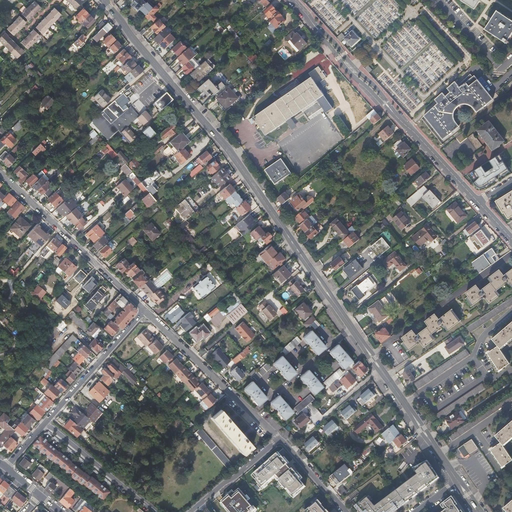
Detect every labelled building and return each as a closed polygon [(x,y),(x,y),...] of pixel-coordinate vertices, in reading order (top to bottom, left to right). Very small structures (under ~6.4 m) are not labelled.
[(43,0),(42,2),(39,5),(33,0),(21,13),(27,19),(25,21),(19,15),(7,28),(7,29),(0,36),(0,40),(17,57),(26,47),(27,47),(39,35),(33,28),(35,26),(42,32),(63,11),(67,15),(82,0),(43,0)] [(137,0),(132,5),(135,8),(136,8),(139,10),(146,16),(155,7),(148,1),(146,3),(142,0),(137,0)] [(481,0),(461,0),(475,9),(481,0)] [(155,7),(146,16),(149,20),(150,18),(154,21),(157,18),(153,15),(159,9),(158,8),(161,6),(158,3),(155,7)] [(272,6),(265,12),(262,16),(264,18),(268,15),(271,18),(278,13),(272,6)] [(81,21),(89,14),(83,8),(75,15),(81,21)] [(485,29),(508,44),(510,41),(509,40),(511,34),(511,19),(497,10),(485,29)] [(269,20),(273,23),(268,28),(272,32),(275,33),(282,27),(280,25),(285,21),(278,12),(278,13),(271,18),(269,20)] [(94,19),(89,14),(81,21),(87,27),(94,19)] [(102,27),(106,23),(103,20),(97,26),(100,29),(102,27)] [(158,34),(166,26),(160,20),(153,28),(155,30),(158,34)] [(112,26),(108,22),(106,23),(102,27),(104,29),(100,33),(98,31),(94,35),(97,37),(99,35),(99,36),(100,36),(99,35),(100,34),(102,36),(112,26)] [(232,24),(227,28),(234,36),(236,34),(237,34),(234,30),(237,32),(238,31),(232,24)] [(165,28),(154,38),(160,44),(170,34),(170,33),(165,28)] [(307,43),(297,33),(296,35),(293,32),(285,39),(288,42),(290,40),(299,50),(307,43)] [(345,39),(352,47),(360,40),(353,32),(346,37),(342,33),(337,38),(340,42),(345,39)] [(109,33),(102,40),(107,46),(114,39),(109,33)] [(85,37),(82,34),(74,42),(77,46),(78,44),(80,46),(84,42),(82,40),(85,37)] [(170,34),(160,44),(165,49),(175,39),(170,34)] [(116,40),(111,45),(117,50),(121,45),(116,40)] [(181,42),(173,49),(179,55),(187,48),(181,42)] [(189,48),(178,59),(180,61),(182,63),(185,66),(193,58),(196,56),(189,48)] [(131,57),(123,49),(115,56),(123,64),(130,58),(131,57)] [(314,52),(303,57),(305,62),(316,56),(314,52)] [(248,58),(252,63),(256,59),(258,58),(255,55),(253,57),(252,55),(248,58)] [(105,57),(98,63),(100,66),(108,59),(105,57)] [(122,70),(125,73),(128,71),(135,64),(132,61),(131,60),(130,58),(123,64),(121,67),(123,69),(122,70)] [(195,68),(196,69),(200,66),(193,58),(185,66),(182,68),(188,74),(195,68)] [(196,69),(192,73),(199,81),(213,69),(216,66),(212,63),(209,59),(200,66),(196,69)] [(130,71),(135,77),(142,70),(137,65),(130,71)] [(285,122),(289,119),(301,111),(302,112),(317,102),(325,113),(332,108),(319,89),(316,85),(323,80),(325,78),(318,67),(308,73),(311,77),(253,118),(253,119),(255,121),(265,136),(285,122)] [(423,115),(443,139),(459,125),(454,119),(453,114),(454,110),(457,106),(461,104),(466,103),(471,105),(477,111),(493,98),(477,79),(469,85),(466,81),(460,86),(455,80),(447,87),(450,91),(446,95),(442,92),(435,99),(438,102),(423,115)] [(47,80),(37,90),(39,92),(49,82),(47,80)] [(206,84),(198,91),(204,98),(213,91),(206,84)] [(229,88),(217,98),(220,102),(222,100),(228,107),(238,98),(229,88)] [(102,89),(94,96),(103,106),(111,98),(102,89)] [(172,99),(166,92),(155,102),(161,109),(172,99)] [(47,94),(40,101),(46,108),(54,100),(47,94)] [(103,106),(94,96),(93,95),(90,98),(101,109),(103,107),(103,106)] [(123,95),(93,121),(108,138),(119,129),(121,132),(127,126),(137,117),(140,115),(131,105),(128,107),(127,106),(123,110),(121,108),(129,101),(123,95)] [(212,108),(216,113),(222,110),(217,104),(212,108)] [(145,110),(140,115),(137,117),(143,124),(151,117),(145,110)] [(373,110),(365,116),(369,120),(370,119),(376,114),(373,110)] [(376,114),(370,119),(374,124),(381,119),(377,114),(376,114)] [(289,119),(285,122),(290,129),(295,126),(289,119)] [(23,125),(18,121),(13,126),(17,131),(23,125)] [(505,141),(489,121),(478,130),(485,138),(494,149),(505,141)] [(172,123),(165,128),(165,129),(168,133),(170,135),(178,129),(172,123)] [(154,132),(148,125),(142,131),(148,138),(154,132)] [(127,126),(121,132),(120,132),(129,142),(136,136),(127,126)] [(387,126),(378,133),(385,141),(394,133),(387,126)] [(165,128),(159,133),(162,138),(168,133),(165,129),(165,128)] [(8,131),(0,138),(0,146),(1,147),(5,143),(4,142),(5,141),(6,142),(9,145),(10,145),(11,146),(14,143),(13,142),(16,139),(8,131)] [(190,141),(182,131),(169,141),(173,145),(172,145),(173,146),(170,148),(175,153),(183,147),(190,141)] [(483,147),(473,133),(467,138),(477,151),(483,147)] [(98,137),(96,135),(89,141),(91,144),(98,137)] [(41,142),(44,140),(39,139),(38,140),(29,149),(32,151),(41,143),(41,142)] [(46,141),(44,139),(44,140),(41,142),(41,143),(32,151),(35,155),(44,146),(42,145),(46,141)] [(393,144),(398,149),(397,150),(402,156),(403,158),(408,154),(407,153),(411,150),(405,143),(404,144),(399,139),(393,144)] [(175,153),(174,154),(181,162),(189,155),(183,147),(175,153)] [(0,155),(0,157),(2,160),(8,153),(5,150),(0,155)] [(128,160),(119,150),(116,153),(125,162),(128,160)] [(206,150),(199,156),(203,162),(211,156),(206,150)] [(8,153),(2,160),(8,166),(14,159),(8,153)] [(402,163),(411,175),(419,168),(410,156),(402,163)] [(135,157),(127,164),(133,170),(137,167),(137,168),(141,164),(135,157)] [(281,159),(264,170),(274,185),(291,174),(281,159)] [(206,166),(209,170),(211,172),(218,167),(216,164),(217,164),(217,163),(214,160),(206,166)] [(78,170),(83,165),(79,161),(73,166),(78,170)] [(477,169),(481,176),(489,170),(485,163),(477,169)] [(191,177),(203,167),(200,164),(191,171),(190,176),(191,177)] [(20,183),(31,173),(29,171),(26,173),(18,165),(14,171),(21,177),(17,181),(20,183)] [(231,177),(222,167),(211,177),(219,187),(224,183),(227,181),(231,177)] [(58,172),(57,171),(55,172),(46,181),(44,183),(37,189),(41,194),(43,192),(48,197),(53,192),(48,187),(48,188),(46,185),(48,183),(49,182),(57,174),(58,172)] [(425,172),(414,181),(419,186),(422,183),(421,182),(422,181),(423,182),(430,177),(425,172)] [(32,184),(38,179),(33,173),(25,180),(30,186),(32,184)] [(46,181),(41,176),(40,177),(38,179),(32,184),(36,189),(37,189),(44,183),(46,181)] [(146,177),(141,181),(149,191),(151,194),(156,190),(146,177)] [(133,189),(125,179),(116,187),(124,196),(133,189)] [(149,191),(141,181),(137,184),(146,194),(149,191)] [(235,189),(229,183),(226,186),(219,192),(224,198),(235,189)] [(424,186),(406,201),(411,206),(421,198),(424,203),(427,200),(434,208),(441,202),(430,191),(429,192),(424,186)] [(243,200),(235,190),(224,199),(232,209),(243,200)] [(62,200),(55,191),(53,192),(48,197),(47,198),(55,206),(62,200)] [(151,204),(156,200),(151,194),(149,191),(146,194),(144,196),(151,204)] [(508,218),(511,215),(511,191),(496,201),(500,208),(501,207),(508,218)] [(278,198),(282,204),(289,199),(284,192),(278,198)] [(9,193),(3,199),(10,205),(16,199),(9,193)] [(298,195),(290,202),(297,210),(302,207),(304,209),(308,206),(304,201),(298,195)] [(151,204),(144,196),(141,199),(144,202),(149,206),(151,204)] [(304,201),(308,206),(313,201),(312,200),(312,198),(310,198),(309,196),(304,201)] [(71,208),(72,209),(78,204),(75,199),(68,205),(65,201),(57,208),(64,215),(71,208)] [(180,214),(185,220),(194,212),(189,206),(190,205),(184,199),(175,207),(180,213),(180,214)] [(17,200),(10,208),(17,214),(24,207),(17,200)] [(250,207),(244,200),(235,207),(240,213),(241,214),(250,207)] [(447,209),(456,221),(465,214),(455,202),(447,209)] [(72,209),(65,215),(68,218),(67,219),(71,225),(74,223),(81,217),(85,213),(78,204),(72,209)] [(131,208),(123,215),(129,221),(130,220),(127,217),(134,211),(134,210),(131,208)] [(303,210),(295,217),(301,224),(308,218),(309,217),(303,210)] [(410,223),(401,212),(392,219),(402,230),(410,223)] [(253,219),(249,214),(236,224),(240,230),(239,231),(242,235),(255,224),(252,221),(253,219)] [(467,216),(465,214),(456,221),(458,223),(467,216)] [(123,215),(120,218),(126,224),(129,221),(123,215)] [(20,216),(7,231),(8,233),(9,232),(18,239),(20,236),(30,225),(20,216)] [(74,223),(78,228),(86,222),(81,217),(74,223)] [(300,225),(306,232),(313,226),(309,222),(310,221),(308,218),(301,224),(300,225)] [(356,230),(352,226),(347,230),(337,218),(330,224),(333,227),(340,237),(341,236),(343,240),(353,232),(356,230)] [(468,226),(470,229),(468,230),(471,233),(479,227),(475,221),(468,226)] [(92,224),(89,226),(86,229),(88,231),(96,224),(94,222),(92,224)] [(151,222),(143,229),(152,239),(160,233),(151,222)] [(96,224),(88,231),(85,234),(93,242),(104,232),(96,224)] [(39,228),(35,225),(27,234),(34,240),(41,246),(49,237),(46,234),(46,233),(39,227),(39,228)] [(427,225),(412,237),(420,246),(429,239),(431,241),(437,237),(427,225)] [(250,238),(254,242),(264,233),(264,232),(259,226),(258,226),(249,234),(251,237),(250,238)] [(470,229),(468,226),(463,230),(468,236),(471,233),(468,230),(470,229)] [(313,227),(306,233),(311,238),(318,232),(313,227)] [(186,230),(183,233),(191,243),(195,240),(186,230)] [(480,230),(469,238),(472,242),(475,240),(478,244),(479,243),(482,247),(490,241),(480,230)] [(267,232),(261,237),(266,243),(270,240),(269,238),(271,236),(267,232)] [(353,232),(343,240),(349,247),(359,240),(356,236),(356,235),(353,232)] [(93,244),(98,249),(108,241),(102,235),(93,244)] [(128,241),(132,245),(137,241),(133,236),(128,241)] [(56,239),(54,237),(39,254),(44,257),(50,250),(52,252),(61,243),(59,241),(60,240),(57,237),(56,239)] [(381,237),(370,246),(379,256),(390,247),(381,237)] [(205,245),(199,238),(193,243),(198,250),(205,245)] [(35,253),(41,246),(34,240),(28,247),(35,253)] [(111,240),(99,250),(104,256),(116,246),(111,240)] [(61,243),(55,251),(59,255),(66,247),(61,243)] [(259,253),(266,263),(267,262),(277,253),(269,244),(259,253)] [(491,248),(474,260),(482,271),(495,262),(492,257),(496,254),(491,248)] [(277,253),(267,262),(272,269),(285,258),(279,251),(277,253)] [(397,268),(404,263),(395,251),(382,261),(388,268),(394,263),(397,268)] [(340,256),(331,264),(332,264),(331,264),(333,267),(334,267),(336,266),(338,269),(345,263),(343,260),(340,256)] [(51,261),(49,264),(52,266),(54,264),(55,264),(59,259),(56,257),(52,262),(51,261)] [(61,271),(63,273),(67,277),(68,275),(76,267),(68,261),(69,260),(66,257),(58,266),(62,269),(61,271)] [(121,271),(124,269),(129,265),(123,258),(115,264),(121,271)] [(355,259),(343,269),(351,278),(363,268),(355,259)] [(124,269),(130,277),(138,270),(139,270),(138,269),(132,262),(129,265),(124,269)] [(272,274),(281,283),(290,274),(282,265),(272,274)] [(420,266),(411,273),(415,278),(424,271),(420,266)] [(73,277),(79,283),(88,273),(82,267),(73,277)] [(477,285),(467,292),(469,296),(468,297),(473,305),(482,299),(483,299),(485,297),(490,303),(499,296),(496,291),(497,290),(509,282),(510,283),(511,281),(511,282),(511,269),(507,273),(504,275),(502,273),(500,270),(490,277),(493,281),(492,283),(483,288),(481,290),(479,288),(477,285)] [(138,270),(130,277),(139,287),(140,286),(147,281),(138,270)] [(206,275),(193,286),(202,297),(215,286),(206,275)] [(82,286),(89,292),(98,282),(95,280),(96,279),(92,276),(82,286)] [(351,289),(359,299),(365,294),(363,292),(368,289),(369,291),(377,285),(370,276),(368,278),(368,277),(358,285),(357,284),(351,289)] [(145,293),(148,296),(149,296),(158,289),(149,278),(147,281),(140,286),(143,290),(143,289),(146,292),(145,293)] [(293,278),(287,283),(297,295),(304,289),(297,280),(295,281),(293,278)] [(31,293),(34,296),(39,300),(46,292),(38,285),(34,289),(31,293)] [(101,287),(84,305),(88,309),(87,310),(90,313),(91,312),(90,310),(98,301),(102,305),(109,297),(104,293),(106,291),(103,287),(102,288),(101,287)] [(154,300),(158,304),(164,300),(162,298),(165,295),(158,288),(158,289),(149,296),(153,300),(154,300)] [(120,293),(102,312),(104,313),(110,319),(113,316),(110,313),(117,306),(118,307),(120,305),(123,308),(125,310),(123,311),(123,310),(121,310),(115,318),(113,321),(121,329),(136,312),(136,308),(120,293)] [(227,315),(233,323),(248,311),(241,300),(238,297),(235,293),(231,297),(235,301),(228,307),(230,309),(229,310),(230,312),(227,315)] [(71,302),(62,294),(55,300),(64,309),(71,302)] [(511,294),(493,308),(466,326),(470,332),(511,303),(511,294)] [(389,314),(379,300),(368,308),(372,313),(373,312),(380,321),(389,314)] [(265,301),(259,306),(262,309),(261,310),(269,320),(277,314),(269,304),(268,305),(265,301)] [(40,306),(33,315),(36,317),(40,313),(43,309),(46,306),(43,303),(40,306)] [(303,303),(296,309),(304,319),(311,312),(303,303)] [(168,312),(164,316),(166,318),(168,317),(173,322),(184,312),(179,307),(170,315),(168,312)] [(216,307),(208,314),(210,316),(218,310),(216,307)] [(280,310),(284,315),(288,311),(284,307),(280,310)] [(452,310),(460,321),(461,320),(453,309),(452,310)] [(72,310),(67,315),(84,331),(87,328),(89,326),(72,310)] [(442,317),(439,319),(437,316),(436,314),(426,321),(429,326),(420,333),(417,335),(415,333),(413,330),(403,337),(405,341),(404,342),(409,349),(418,343),(419,344),(421,342),(425,346),(434,340),(431,335),(432,333),(441,327),(441,328),(444,326),(445,327),(446,326),(449,329),(460,321),(452,310),(442,317)] [(57,315),(53,320),(54,320),(48,327),(48,326),(44,331),(43,332),(47,335),(55,325),(60,319),(57,315)] [(310,324),(316,319),(312,316),(304,323),(307,327),(309,325),(310,324)] [(183,317),(175,323),(181,331),(189,324),(183,317)] [(62,320),(60,319),(55,325),(47,335),(42,340),(48,345),(60,330),(61,331),(67,324),(64,321),(64,320),(63,319),(62,320)] [(320,324),(316,319),(310,324),(312,325),(315,329),(320,324)] [(511,320),(492,338),(500,347),(511,337),(511,320)] [(89,326),(87,328),(88,329),(87,331),(90,334),(93,331),(98,327),(94,323),(95,322),(94,321),(89,326)] [(111,321),(104,328),(112,335),(118,327),(111,321)] [(237,328),(249,341),(257,335),(245,321),(237,328)] [(196,326),(189,332),(193,337),(196,341),(202,337),(204,338),(209,333),(210,333),(211,332),(203,323),(197,328),(196,327),(196,326)] [(374,331),(379,338),(378,338),(381,342),(390,335),(382,325),(374,331)] [(137,335),(146,345),(147,344),(154,337),(151,334),(150,334),(145,328),(137,335)] [(311,330),(303,338),(317,354),(325,347),(311,330)] [(77,339),(72,334),(67,340),(72,345),(77,339)] [(154,337),(147,344),(155,353),(164,345),(161,342),(160,343),(155,336),(154,337)] [(297,336),(279,351),(281,353),(282,351),(286,355),(301,341),(297,336)] [(450,353),(451,354),(467,344),(461,336),(454,341),(452,337),(445,341),(448,345),(442,349),(447,355),(450,353)] [(102,345),(95,338),(89,345),(97,351),(102,345)] [(83,344),(77,339),(72,345),(71,345),(73,347),(76,344),(78,343),(81,346),(83,344)] [(72,345),(67,340),(55,352),(56,353),(60,357),(68,348),(71,345),(72,345)] [(90,350),(83,344),(81,346),(77,351),(78,352),(84,357),(90,350)] [(351,366),(355,364),(352,360),(337,344),(329,351),(344,368),(348,364),(351,367),(351,366)] [(498,345),(487,352),(499,369),(510,362),(498,345)] [(234,357),(235,358),(237,361),(248,351),(246,349),(248,347),(247,346),(234,357)] [(223,367),(230,361),(218,347),(211,353),(223,367)] [(417,381),(413,383),(417,389),(469,354),(466,348),(423,377),(417,381)] [(159,356),(165,363),(168,360),(174,354),(171,352),(170,353),(167,349),(159,356)] [(79,364),(84,357),(78,352),(73,358),(75,360),(79,364)] [(60,357),(56,353),(46,364),(49,368),(52,365),(58,359),(60,357)] [(168,365),(175,373),(175,372),(183,365),(176,358),(177,357),(175,354),(174,354),(168,360),(170,363),(168,365)] [(282,356),(273,363),(288,379),(296,372),(282,356)] [(114,359),(111,362),(116,367),(121,372),(122,372),(133,383),(137,379),(130,372),(131,371),(127,367),(126,368),(119,363),(119,364),(114,359)] [(79,364),(75,360),(68,368),(70,370),(72,372),(79,364)] [(366,370),(358,360),(355,364),(351,366),(351,367),(347,370),(349,372),(351,375),(356,371),(359,376),(366,370)] [(491,367),(487,360),(480,363),(484,370),(491,367)] [(251,376),(250,377),(252,378),(254,376),(257,380),(272,367),(268,361),(256,371),(252,375),(251,376)] [(115,372),(113,374),(115,376),(116,377),(121,372),(116,367),(111,362),(110,363),(109,362),(107,364),(108,365),(108,366),(110,368),(109,369),(112,371),(113,370),(115,372)] [(79,368),(81,365),(79,364),(72,372),(76,375),(81,369),(79,368)] [(184,381),(192,374),(189,371),(184,365),(183,365),(175,372),(184,381)] [(50,370),(44,366),(41,369),(46,372),(43,375),(45,376),(50,370)] [(237,366),(230,372),(237,381),(244,375),(237,366)] [(408,383),(415,378),(421,374),(417,368),(415,369),(413,366),(403,372),(405,375),(404,376),(408,383)] [(104,374),(103,375),(108,380),(110,379),(111,377),(116,382),(118,380),(116,377),(115,376),(113,374),(105,367),(101,371),(104,374)] [(328,386),(329,385),(333,383),(336,380),(336,379),(346,371),(344,370),(342,372),(339,368),(323,382),(326,386),(324,387),(326,389),(328,386)] [(50,370),(45,376),(44,377),(46,379),(52,372),(50,370)] [(308,370),(300,377),(314,393),(322,386),(308,370)] [(69,382),(76,375),(72,372),(68,376),(66,379),(69,382)] [(346,388),(355,380),(351,375),(349,372),(340,380),(346,388)] [(192,390),(194,388),(201,383),(198,379),(198,380),(192,374),(184,381),(192,390)] [(103,375),(100,378),(106,383),(108,380),(103,375)] [(68,384),(61,378),(54,385),(61,391),(68,384)] [(102,395),(103,396),(109,391),(98,381),(89,391),(98,400),(102,395)] [(252,381),(244,388),(258,404),(266,397),(252,381)] [(194,388),(204,399),(211,392),(212,392),(209,389),(202,382),(201,383),(194,388)] [(329,385),(328,386),(333,391),(337,388),(337,387),(333,383),(329,385)] [(436,414),(440,420),(486,388),(483,383),(436,414)] [(51,385),(44,392),(52,400),(59,392),(51,385)] [(370,389),(360,397),(366,404),(377,395),(374,391),(373,392),(370,389)] [(511,391),(466,423),(449,435),(452,440),(485,418),(511,399),(511,391)] [(211,392),(204,399),(203,400),(209,407),(217,400),(213,396),(214,395),(211,392)] [(297,411),(298,412),(304,408),(307,404),(311,402),(314,399),(310,394),(294,407),(297,411)] [(55,404),(46,395),(41,401),(38,399),(35,403),(37,404),(37,405),(44,411),(49,405),(52,407),(55,404)] [(278,395),(270,402),(285,418),(293,411),(278,395)] [(92,402),(83,412),(84,413),(93,404),(92,402)] [(313,411),(317,408),(311,402),(307,404),(313,411)] [(37,405),(37,404),(30,412),(31,414),(36,419),(44,411),(37,405)] [(93,404),(84,413),(93,421),(101,411),(93,404)] [(351,405),(341,413),(347,420),(358,411),(355,407),(354,408),(351,405)] [(71,418),(82,428),(85,431),(94,422),(93,421),(84,413),(83,412),(76,406),(73,409),(75,411),(74,412),(75,413),(71,418)] [(231,420),(227,416),(221,409),(212,417),(243,454),(247,450),(249,449),(253,446),(247,439),(243,435),(231,420)] [(458,411),(446,418),(453,428),(464,420),(458,411)] [(303,412),(294,420),(299,427),(309,419),(303,412)] [(0,436),(0,446),(0,447),(3,444),(6,440),(10,436),(11,435),(15,430),(14,429),(11,427),(7,423),(10,418),(4,413),(0,417),(0,426),(3,429),(4,429),(5,430),(0,436)] [(35,420),(28,413),(20,422),(28,428),(35,420)] [(372,414),(354,430),(358,434),(370,424),(377,432),(383,427),(372,414)] [(66,422),(67,423),(65,426),(76,435),(82,428),(71,418),(69,417),(66,422)] [(453,428),(446,418),(444,420),(451,430),(453,428)] [(511,419),(495,434),(504,444),(511,436),(511,419)] [(334,421),(324,428),(327,431),(325,432),(328,435),(339,427),(334,421)] [(28,428),(20,422),(17,426),(14,429),(15,430),(20,435),(21,436),(28,429),(28,428)] [(401,435),(394,425),(383,434),(390,443),(391,443),(394,440),(401,435)] [(299,442),(283,426),(279,430),(295,447),(299,442)] [(200,427),(196,431),(198,434),(227,467),(231,463),(200,427)] [(20,435),(15,430),(11,435),(17,439),(20,435)] [(40,435),(33,443),(84,484),(84,483),(103,499),(110,491),(106,488),(105,489),(99,485),(100,483),(94,478),(93,479),(90,477),(91,476),(88,473),(87,474),(84,472),(83,472),(80,470),(81,469),(75,464),(74,464),(71,462),(72,461),(68,458),(69,458),(63,453),(62,454),(59,451),(58,451),(55,449),(56,448),(50,443),(49,444),(46,441),(47,440),(44,437),(43,438),(40,435)] [(406,441),(401,435),(394,440),(397,445),(399,447),(406,441)] [(6,440),(14,447),(17,443),(10,436),(6,440)] [(314,437),(305,445),(307,448),(306,449),(309,452),(320,444),(314,437)] [(10,451),(14,447),(6,440),(3,444),(6,447),(10,451)] [(476,449),(471,441),(460,449),(465,457),(476,449)] [(511,457),(501,442),(491,448),(502,466),(511,459),(511,457)] [(359,451),(362,456),(377,450),(374,444),(359,451)] [(278,451),(252,474),(262,486),(275,475),(292,496),(306,484),(278,451)] [(31,456),(26,452),(22,456),(23,457),(19,463),(25,468),(30,462),(28,460),(31,456)] [(126,460),(124,463),(130,469),(133,465),(126,460)] [(47,469),(40,463),(39,465),(40,465),(32,474),(38,479),(47,469)] [(419,478),(397,495),(408,506),(441,481),(429,464),(414,471),(419,478)] [(45,477),(50,481),(53,478),(55,475),(52,473),(49,471),(45,477)] [(65,493),(69,487),(55,475),(53,478),(61,485),(60,486),(63,489),(58,496),(61,498),(65,493)] [(9,486),(3,481),(0,484),(0,490),(3,493),(8,486),(9,486)] [(50,481),(44,489),(49,493),(55,485),(50,481)] [(348,492),(340,483),(339,484),(347,493),(348,492)] [(339,484),(333,488),(341,497),(347,493),(339,484)] [(8,486),(3,493),(7,497),(7,496),(11,499),(16,492),(8,486)] [(59,500),(67,507),(73,500),(69,497),(74,491),(69,487),(65,493),(61,498),(59,500)] [(234,489),(220,501),(229,511),(253,511),(256,509),(249,501),(251,499),(239,487),(235,491),(234,489)] [(25,499),(16,492),(11,499),(10,499),(20,506),(25,499)] [(367,500),(355,510),(357,511),(399,511),(408,506),(397,495),(376,511),(367,500)] [(463,511),(453,495),(441,504),(446,510),(442,511),(463,511)] [(75,511),(77,508),(79,505),(84,499),(81,497),(72,509),(75,511)] [(92,511),(95,508),(84,499),(79,505),(77,508),(80,510),(78,511),(92,511)] [(329,511),(318,499),(303,511),(304,511),(329,511)] [(511,511),(511,499),(503,507),(507,511),(511,511)]
